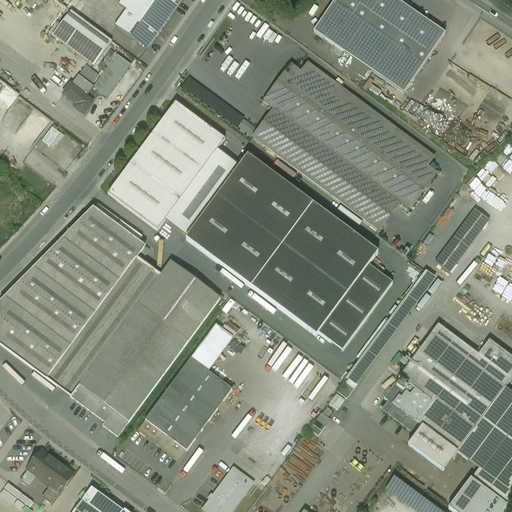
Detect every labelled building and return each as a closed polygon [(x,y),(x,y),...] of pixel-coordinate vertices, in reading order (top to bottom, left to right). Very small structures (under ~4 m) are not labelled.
[(87,5),(79,0),(62,0),(62,1),(80,15),(87,5)] [(182,0),(120,0),(117,5),(125,10),(114,26),(147,50),(182,0)] [(444,35),(393,0),(336,0),(314,33),(403,94),(444,35)] [(112,42),(71,12),(52,38),(92,67),(112,42)] [(111,63),(117,55),(110,50),(104,58),(111,63)] [(131,65),(117,55),(111,63),(104,73),(93,87),(107,98),(131,65)] [(111,63),(104,58),(97,67),(104,73),(111,63)] [(308,64),(301,73),(321,88),(327,79),(308,64)] [(274,111),(301,73),(290,66),(263,103),(274,111)] [(321,88),(301,73),(274,111),(401,204),(408,209),(436,173),(321,88)] [(92,103),(70,85),(63,94),(76,105),(73,109),(82,115),(92,103)] [(224,140),(174,103),(107,194),(157,231),(164,221),(216,151),(224,140)] [(401,204),(274,111),(252,140),(380,233),(401,204)] [(56,149),(66,135),(55,128),(45,142),(56,149)] [(216,151),(164,221),(186,237),(238,168),(216,151)] [(313,205),(246,156),(238,168),(186,237),(184,240),(250,289),(313,205)] [(313,205),(250,289),(315,336),(318,333),(368,265),(378,253),(313,205)] [(145,248),(92,209),(0,301),(0,347),(71,399),(79,387),(138,306),(160,276),(136,259),(145,248)] [(478,211),(439,265),(454,276),(493,222),(478,211)] [(170,263),(160,276),(138,306),(188,342),(219,299),(170,263)] [(368,265),(318,333),(342,351),(392,283),(368,265)] [(422,297),(412,289),(345,379),(356,387),(422,297)] [(128,423),(188,342),(138,306),(79,387),(128,423)] [(215,325),(208,335),(225,346),(233,337),(215,325)] [(471,363),(432,333),(383,398),(389,402),(382,409),(409,429),(415,421),(422,427),(408,445),(443,471),(511,377),(511,357),(488,340),(471,363)] [(225,346),(208,335),(138,431),(178,461),(231,390),(207,372),(225,346)] [(79,387),(71,399),(103,423),(101,427),(116,439),(128,423),(79,387)] [(332,412),(326,408),(320,416),(326,420),(332,412)] [(73,475),(41,451),(27,470),(34,475),(52,488),(59,494),(73,475)] [(231,511),(253,483),(231,469),(201,511),(202,511),(231,511)] [(34,475),(27,470),(18,480),(26,487),(34,475)] [(505,511),(510,492),(480,471),(455,505),(464,511),(505,511)] [(59,494),(52,488),(42,500),(51,506),(59,494)] [(117,511),(90,490),(73,511),(117,511)]
